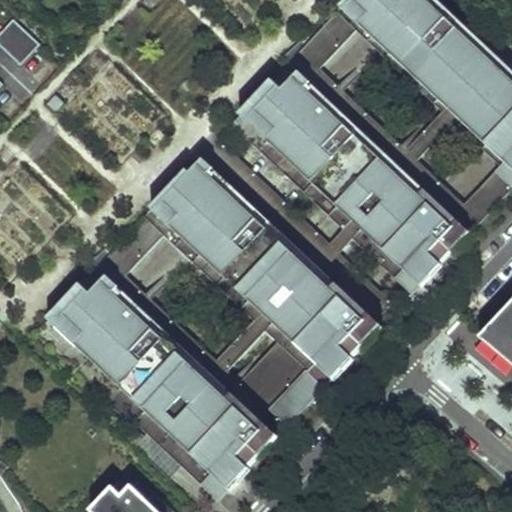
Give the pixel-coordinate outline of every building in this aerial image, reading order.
[(355,0),(354,2),(370,17),(360,26),(373,39),(380,31),(397,47),(390,55),(397,62),(400,58),(408,66),(414,59),(424,68),(414,78),(422,85),(425,82),(433,89),(439,82),(448,90),(439,101),(471,130),(473,128),(481,134),(488,128),(496,136),(487,146),(505,163),(496,172),(511,187),(511,81),(425,0),(355,0)] [(511,70),(436,0),(425,0),(511,81),(511,70)] [(354,2),(344,12),(360,26),(370,17),(354,2)] [(0,35),(0,45),(22,66),(40,46),(14,21),(0,35)] [(380,31),(373,39),(390,55),(397,47),(380,31)] [(400,58),(397,62),(414,78),(424,68),(414,59),(408,66),(400,58)] [(279,87),(256,112),(277,131),(268,141),(280,153),(290,142),(308,159),(301,167),(309,173),(306,177),(321,190),(324,187),(331,194),(338,187),(347,196),(338,206),(370,236),(373,233),(381,240),(387,233),(396,242),(387,252),(405,269),(397,277),(415,294),(433,275),(428,270),(449,246),(461,232),(307,89),(312,83),(300,72),(283,90),(279,87)] [(272,80),(240,115),(268,141),(277,131),(256,112),(279,87),(272,80)] [(425,82),(422,85),(439,101),(448,90),(439,82),(433,89),(425,82)] [(461,232),(467,227),(312,83),(307,89),(461,232)] [(473,128),(471,130),(487,146),(496,136),(488,128),(481,134),(473,128)] [(290,142),(280,153),(306,177),(309,173),(301,167),(308,159),(290,142)] [(165,202),(181,218),(171,227),(184,239),(191,232),(208,248),(201,255),(209,262),(211,259),(219,267),(225,260),(235,268),(226,278),(233,285),(236,282),(244,289),(250,282),(260,291),(251,301),(284,332),(286,329),(294,336),(300,329),(310,337),(300,347),(317,362),(309,371),(308,370),(270,409),(288,427),(343,370),(338,365),(359,342),(372,328),(210,175),(215,170),(205,160),(192,174),(165,202)] [(188,170),(151,209),(171,227),(181,218),(165,202),(192,174),(188,170)] [(215,170),(210,175),(372,328),(378,322),(215,170)] [(324,187),(321,190),(338,206),(347,196),(338,187),(331,194),(324,187)] [(107,261),(123,277),(164,235),(149,219),(107,261)] [(191,232),(184,239),(201,255),(208,248),(191,232)] [(373,233),(370,236),(387,252),(396,242),(387,233),(381,240),(373,233)] [(428,270),(433,275),(454,252),(449,246),(428,270)] [(211,259),(209,262),(226,278),(235,268),(225,260),(219,267),(211,259)] [(119,290),(107,279),(89,299),(77,288),(41,327),(228,500),(248,478),(236,467),(262,439),(110,299),(119,290)] [(236,282),(233,285),(251,301),(260,291),(250,282),(244,289),(236,282)] [(511,307),(491,329),(511,346),(511,353),(506,361),(511,365),(511,307)] [(286,329),(284,332),(300,347),(310,337),(300,329),(294,336),(286,329)] [(511,346),(491,329),(481,340),(506,361),(511,353),(511,346)] [(338,365),(343,370),(365,347),(359,342),(338,365)] [(173,511),(131,472),(93,511),(173,511)]
